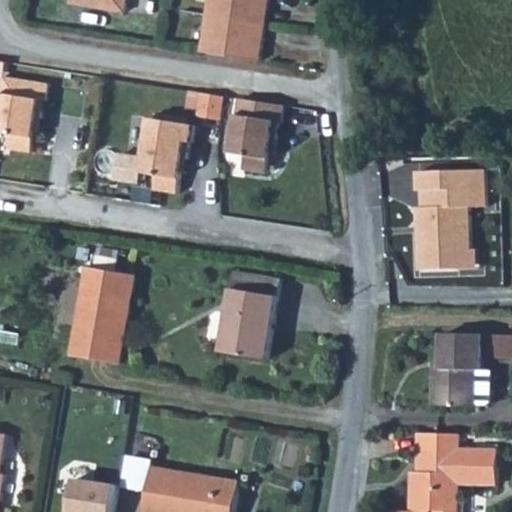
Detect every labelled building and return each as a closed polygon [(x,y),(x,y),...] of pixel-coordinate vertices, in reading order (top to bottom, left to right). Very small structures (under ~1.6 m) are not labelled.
[(129,0),(74,0),(73,7),(127,15),(129,0)] [(213,0),(205,55),(264,64),(273,0),(213,0)] [(0,61),(0,76),(11,78),(13,64),(0,61)] [(52,87),(7,81),(0,124),(0,135),(14,137),(12,152),(35,155),(40,121),(44,121),(47,104),(49,104),(52,87)] [(223,118),(226,98),(202,94),(199,114),(223,118)] [(286,124),(288,107),(243,100),(235,155),(250,157),(248,172),(272,175),(277,140),(281,141),(283,124),(286,124)] [(199,127),(153,121),(147,161),(124,157),(120,183),(144,186),(145,175),(161,177),(158,192),(182,196),(187,161),(191,161),(194,144),(196,144),(199,127)] [(489,207),(488,169),(416,171),(417,192),(421,192),(422,207),(417,207),(419,270),(479,269),(478,249),(473,249),(471,208),(489,207)] [(120,365),(134,277),(88,269),(74,357),(120,365)] [(236,275),(233,291),(279,299),(281,283),(236,275)] [(233,291),(222,355),(268,362),(279,299),(233,291)] [(484,375),(484,363),(484,339),(444,338),(444,362),(443,373),(437,373),(436,410),(476,412),(476,375),(484,375)] [(511,339),(484,339),(484,363),(511,363),(511,339)] [(0,501),(5,478),(1,477),(9,438),(0,436),(0,501)] [(460,440),(417,439),(416,459),(420,459),(420,473),(425,473),(425,480),(410,479),(409,511),(463,511),(464,500),(459,500),(459,490),(497,491),(498,456),(460,456),(460,440)] [(152,464),(128,460),(123,487),(147,492),(151,470),(152,464)] [(234,511),(239,487),(151,470),(147,492),(143,511),(234,511)] [(113,511),(117,486),(77,480),(71,511),(113,511)]
